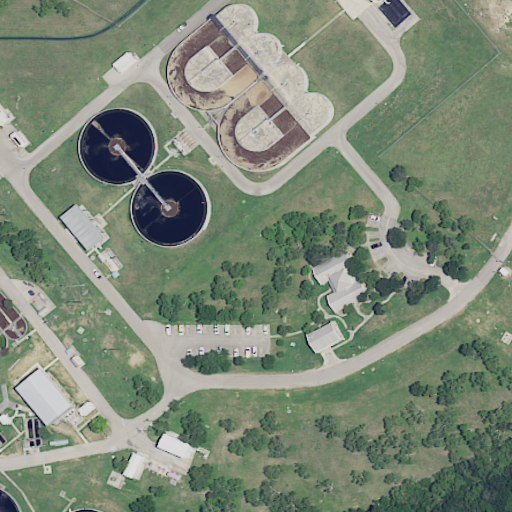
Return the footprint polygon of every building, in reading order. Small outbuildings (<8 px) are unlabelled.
[(399,0),(389,0),(379,8),(394,28),(411,15),(399,0)] [(237,100),(247,143),(264,151),(286,137),(274,118),(284,112),(285,99),(295,93),(284,92),(285,86),(291,84),(295,90),(307,87),(308,77),(300,65),(281,63),(282,46),(275,34),(257,32),(258,17),(250,5),(236,4),(216,17),(226,33),(224,38),(218,38),(217,39),(194,53),(191,83),(211,93),(218,91),(226,103),(237,100)] [(0,123),(2,126),(10,119),(0,108),(0,123)] [(109,238),(81,204),(65,217),(93,251),(109,238)] [(337,312),(369,296),(354,267),(355,267),(346,250),(313,267),(322,285),(330,281),(335,292),(328,296),(337,312)] [(343,340),(335,322),(310,334),(318,352),(343,340)] [(44,370),(25,386),(55,424),(64,416),(72,427),(83,419),(44,370)] [(190,459),(196,445),(168,433),(162,447),(190,459)]
